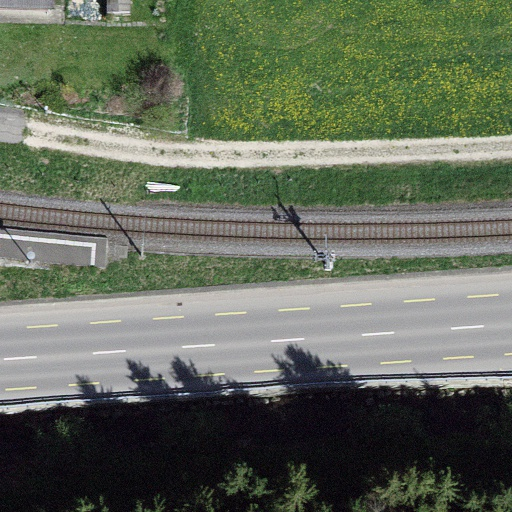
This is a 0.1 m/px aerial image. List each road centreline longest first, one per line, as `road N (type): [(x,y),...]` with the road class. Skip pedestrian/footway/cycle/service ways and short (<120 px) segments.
road 1 (primary): [(0,368),(511,330)]
road 2 (track): [(224,174),(511,167)]
road 3 (residential): [(0,135),(224,174)]
